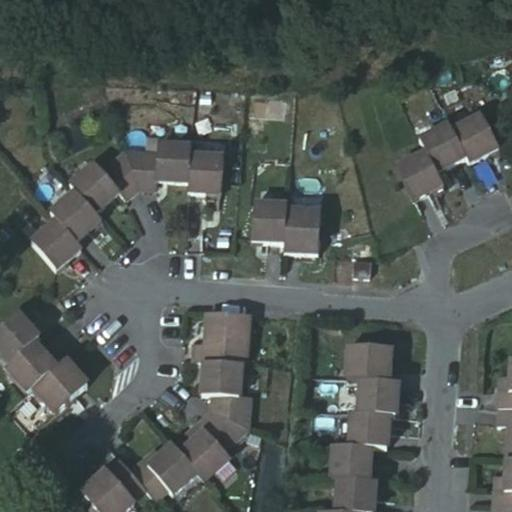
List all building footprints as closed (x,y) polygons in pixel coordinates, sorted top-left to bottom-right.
[(483,125),(449,142),(462,168),(466,176),(498,159),(483,125)] [(462,168),(449,142),(422,155),(435,182),(462,168)] [(161,162),(126,159),(142,199),(156,202),(158,191),(190,191),(192,167),(192,157),(162,153),(161,162)] [(435,182),(422,155),(404,164),(411,177),(383,189),(398,224),(426,209),(443,201),(435,182)] [(97,173),(70,196),(76,202),(95,225),(120,203),(128,211),(142,199),(126,159),(103,180),(97,173)] [(290,172),(290,166),(256,162),(251,207),(287,209),(290,172)] [(190,191),(189,202),(221,205),(223,170),(192,167),(190,191)] [(287,209),(286,217),(322,220),(324,174),(290,172),(287,209)] [(430,216),(447,208),(443,201),(426,209),(430,216)] [(76,202),(50,225),(57,232),(77,255),(102,233),(95,225),(76,202)] [(77,255),(57,232),(30,254),(55,284),(82,260),(77,255)] [(354,295),(372,293),(372,278),(355,277),(354,295)] [(0,337),(0,359),(12,372),(33,354),(38,349),(15,324),(0,337)] [(245,376),(248,329),(205,325),(204,357),(191,354),(189,372),(202,373),(239,376),(245,376)] [(4,379),(26,405),(30,402),(56,380),(33,354),(12,372),(4,379)] [(337,355),(334,392),(345,393),(378,395),(380,358),(337,355)] [(56,380),(30,402),(54,429),(87,401),(63,373),(56,380)] [(210,412),(209,423),(245,442),(247,414),(236,413),(239,376),(202,373),(200,411),(210,412)] [(511,384),(502,383),(500,403),(511,403),(511,384)] [(386,430),(389,396),(378,395),(345,393),(342,427),(348,428),(386,430)] [(511,403),(500,403),(499,419),(511,420),(511,403)] [(511,420),(499,419),(496,441),(509,442),(506,474),(511,474),(511,420)] [(190,453),(179,463),(201,490),(227,470),(221,462),(245,442),(209,423),(197,433),(204,442),(190,453)] [(391,465),(394,431),(386,430),(348,428),(346,461),(374,463),(391,465)] [(183,444),(190,453),(204,442),(197,433),(183,444)] [(346,461),(330,460),(328,491),(341,493),(372,495),(374,463),(346,461)] [(152,505),(158,511),(165,511),(172,506),(175,511),(178,511),(203,492),(201,490),(179,463),(167,473),(153,485),(147,478),(137,487),(152,505)] [(161,465),(147,478),(153,485),(167,473),(161,465)] [(494,511),(511,511),(511,474),(506,474),(504,490),(504,508),(495,508),(494,511)] [(137,487),(129,478),(115,491),(112,487),(88,508),(91,511),(143,511),(152,505),(137,487)] [(497,489),(495,508),(504,508),(504,490),(497,489)] [(378,511),(380,496),(372,495),(341,493),(339,511),(378,511)]
